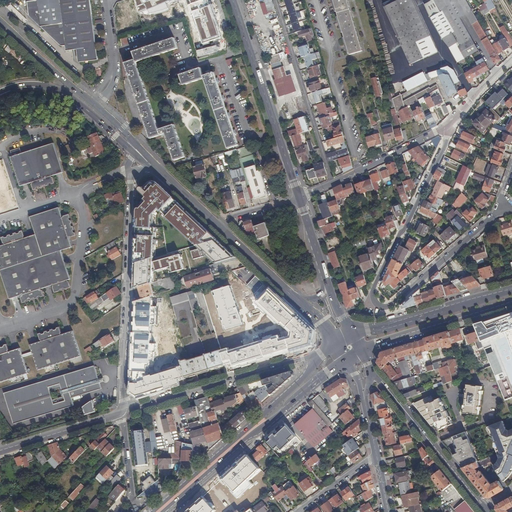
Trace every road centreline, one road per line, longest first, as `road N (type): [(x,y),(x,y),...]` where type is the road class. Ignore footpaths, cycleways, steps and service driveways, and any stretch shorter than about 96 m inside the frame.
road 1 (residential): [(502,211),(392,304),(375,303),(374,285),(449,128)]
road 2 (unclassified): [(121,412),(130,173)]
road 3 (primary): [(298,197),(232,0)]
road 4 (tertiary): [(317,357),(121,412)]
road 5 (residential): [(331,182),(274,0)]
road 6 (tertiary): [(484,507),(370,369)]
road 7 (primary): [(511,289),(351,333)]
road 8 (primary): [(362,351),(511,302)]
road 9 (motorway): [(0,91),(38,84),(62,92),(128,143)]
road 10 (residential): [(449,128),(331,182)]
road 11 (tertiary): [(121,412),(0,449)]
road 12 (primary): [(0,20),(93,103)]
